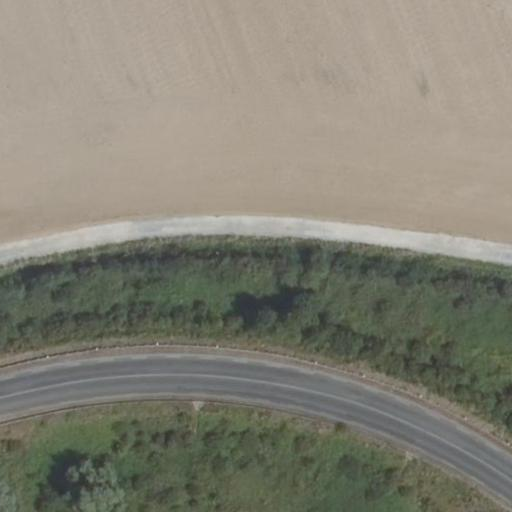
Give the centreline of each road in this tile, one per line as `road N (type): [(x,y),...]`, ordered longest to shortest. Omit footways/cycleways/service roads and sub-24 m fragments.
road 1 (tertiary): [(511,490),(451,447),(321,389),(205,369),(73,376),(0,398)]
road 2 (track): [(511,269),(204,238),(0,275)]
